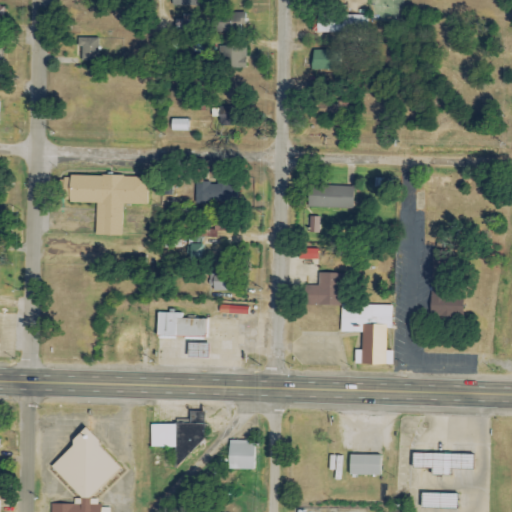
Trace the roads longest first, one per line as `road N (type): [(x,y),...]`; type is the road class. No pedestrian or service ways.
road 1 (residential): [(284,511),(272,393),(284,0)]
road 2 (trunk): [(511,399),(0,382)]
road 3 (residential): [(511,166),(0,151)]
road 4 (residential): [(29,511),(40,0)]
road 5 (residential): [(138,511),(272,393)]
